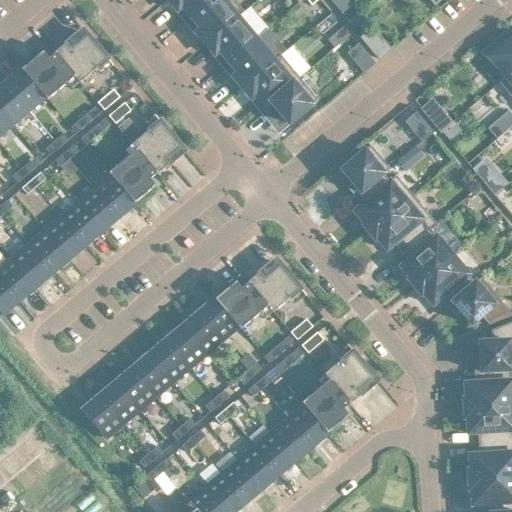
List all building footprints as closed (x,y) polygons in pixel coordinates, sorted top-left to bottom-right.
[(182,0),(184,0),(193,10),(204,0),(176,0),(179,3),(182,0)] [(197,25),(206,36),(239,9),(239,10),(246,4),(242,0),(204,0),(193,10),(202,21),(197,25)] [(221,43),(230,54),(257,31),(239,10),(239,9),(206,36),(216,47),(221,43)] [(352,27),(345,19),(337,26),(344,34),(352,27)] [(67,35),(56,45),(57,45),(76,69),(81,74),(81,75),(109,52),(113,57),(113,58),(114,57),(84,21),(83,22),(87,25),(70,39),(67,35)] [(363,30),(381,51),(392,42),(374,21),(363,30)] [(494,52),(508,68),(508,69),(511,65),(511,29),(507,23),(481,44),(490,54),(494,52)] [(234,69),(243,80),(276,53),(275,52),(257,31),(230,54),(239,65),(234,69)] [(375,56),(360,37),(350,46),(366,64),(375,56)] [(23,61),(46,88),(45,89),(48,92),(76,69),(57,45),(56,45),(49,50),(44,44),(23,61)] [(267,99),(272,95),(271,94),(301,70),(282,47),(275,52),(276,53),(243,80),(253,91),(258,87),(267,99)] [(7,75),(30,102),(45,89),(46,88),(23,61),(7,75)] [(511,88),(511,65),(508,69),(508,68),(500,74),(511,88)] [(271,94),(272,95),(290,116),(319,92),(301,70),(271,94)] [(0,80),(0,100),(13,116),(30,102),(7,75),(0,80)] [(115,82),(107,88),(113,96),(121,89),(115,82)] [(113,96),(107,88),(99,95),(105,102),(113,96)] [(423,101),(442,124),(453,115),(434,92),(423,101)] [(126,95),(118,101),(124,109),(132,103),(126,95)] [(97,99),(89,106),(94,112),(102,105),(97,99)] [(0,127),(13,116),(0,100),(0,127)] [(124,109),(118,101),(110,108),(116,116),(124,109)] [(89,106),(81,113),(86,119),(94,112),(89,106)] [(433,124),(417,106),(408,114),(423,133),(433,124)] [(134,137),(138,142),(158,166),(158,167),(170,157),(167,154),(180,142),(183,140),(186,144),(186,143),(156,107),(155,108),(156,108),(160,114),(133,137),(134,137)] [(107,111),(99,117),(104,124),(112,117),(107,111)] [(80,112),(72,119),(77,126),(86,119),(80,112)] [(99,117),(90,124),(96,130),(104,124),(99,117)] [(96,130),(90,124),(82,131),(87,137),(96,130)] [(65,126),(56,133),(61,139),(70,132),(65,126)] [(61,139),(56,133),(47,141),(52,147),(61,139)] [(75,137),(66,145),(71,151),(80,143),(75,137)] [(343,162),(361,183),(361,184),(384,165),(385,166),(391,161),(372,138),(365,144),(343,162)] [(112,168),(113,168),(136,195),(156,178),(151,172),(158,166),(138,142),(110,165),(112,168)] [(71,151),(66,145),(57,153),(62,159),(71,151)] [(404,150),(398,154),(406,164),(412,159),(404,150)] [(32,153),(23,161),(28,167),(37,159),(32,153)] [(28,167),(23,161),(14,169),(19,175),(28,167)] [(42,165),(33,173),(38,179),(47,171),(42,165)] [(370,214),(375,220),(414,187),(397,168),(391,173),(385,166),(384,165),(361,184),(361,183),(355,188),(363,197),(355,203),(367,217),(370,214)] [(96,182),(119,209),(136,195),(113,168),(112,168),(96,182)] [(38,179),(33,173),(23,180),(29,186),(38,179)] [(80,195),(103,223),(119,209),(96,182),(80,195)] [(395,236),(402,244),(430,220),(431,221),(437,216),(414,187),(375,220),(380,225),(376,228),(388,242),(395,236)] [(9,193),(0,199),(0,200),(5,207),(14,199),(9,193)] [(63,209),(86,237),(103,223),(80,195),(63,209)] [(47,223),(70,251),(86,237),(63,209),(47,223)] [(417,269),(421,275),(453,248),(431,221),(430,220),(402,244),(409,252),(402,259),(413,272),(417,269)] [(30,237),(53,264),(70,251),(47,223),(30,237)] [(14,251),(37,278),(53,264),(30,237),(14,251)] [(449,300),(454,296),(454,295),(477,276),(476,275),(453,248),(421,275),(426,281),(422,284),(434,297),(441,291),(449,300)] [(0,262),(0,268),(20,292),(37,278),(14,251),(0,262)] [(249,275),(269,299),(274,304),(273,304),(274,305),(291,290),(301,282),(306,287),(306,288),(307,287),(277,251),(276,252),(279,255),(263,269),(260,265),(249,275)] [(0,268),(0,303),(3,307),(20,292),(0,268)] [(454,295),(454,296),(472,317),(482,308),(490,317),(511,308),(511,304),(482,269),(476,275),(477,276),(454,295)] [(237,274),(217,291),(239,318),(239,319),(241,322),(269,299),(249,275),(242,281),(237,274)] [(217,291),(200,305),(223,332),(239,319),(239,318),(217,291)] [(200,305),(183,319),(206,346),(223,332),(200,305)] [(307,311),(299,318),(306,326),(314,319),(307,311)] [(480,335),(482,363),(482,364),(511,362),(511,363),(511,362),(511,314),(493,322),(493,334),(480,335)] [(306,326),(299,318),(292,325),(298,332),(306,326)] [(183,319),(167,333),(190,360),(206,346),(183,319)] [(318,325),(310,331),(317,339),(325,332),(318,325)] [(290,329),(282,336),(287,342),(295,335),(290,329)] [(317,339),(310,331),(303,338),(309,345),(317,339)] [(167,333),(150,347),(173,374),(190,360),(167,333)] [(282,336),(273,342),(279,349),(287,342),(282,336)] [(326,367),(331,372),(351,396),(350,396),(351,396),(351,397),(362,387),(359,383),(375,370),(379,374),(379,373),(349,337),(348,338),(349,338),(353,343),(326,367)] [(299,340),(291,347),(296,353),(305,347),(299,340)] [(279,349),(273,342),(265,349),(270,355),(279,349)] [(250,346),(241,354),(249,363),(258,355),(250,346)] [(150,347),(134,361),(157,388),(173,374),(150,347)] [(291,347),(283,354),(288,360),(296,353),(291,347)] [(288,360),(283,354),(275,361),(280,367),(288,360)] [(258,355),(249,363),(254,369),(263,362),(258,355)] [(134,361),(117,374),(140,402),(157,388),(134,361)] [(472,393),(472,401),(511,398),(511,369),(511,363),(511,362),(482,364),(482,363),(475,363),(476,375),(466,376),(467,393),(472,393)] [(254,369),(249,363),(239,371),(245,377),(254,369)] [(268,367),(258,375),(264,381),(273,373),(268,367)] [(303,396),(305,399),(306,398),(329,425),(349,408),(344,402),(351,396),(350,396),(351,396),(331,372),(303,396)] [(117,374),(101,388),(124,416),(140,402),(117,374)] [(264,381),(258,375),(249,383),(254,389),(264,381)] [(225,383),(216,391),(221,397),(230,389),(225,383)] [(124,416),(101,388),(83,403),(106,430),(124,416)] [(221,397),(216,391),(206,399),(212,405),(221,397)] [(235,395),(225,403),(230,409),(240,401),(235,395)] [(306,398),(305,399),(290,412),(312,439),(329,425),(306,398)] [(479,425),(479,436),(511,434),(511,398),(472,401),(472,408),(468,408),(469,426),(479,425)] [(230,409),(225,403),(216,410),(221,416),(230,409)] [(192,411),(182,419),(188,425),(197,417),(192,411)] [(290,412),(273,425),(296,453),(312,439),(290,412)] [(188,425),(182,419),(173,426),(178,432),(188,425)] [(201,423),(192,430),(197,436),(207,429),(201,423)] [(273,425),(256,439),(279,467),(296,453),(273,425)] [(197,436),(192,430),(183,438),(188,444),(197,436)] [(476,465),(476,472),(511,470),(511,434),(479,436),(480,447),(470,447),(471,465),(476,465)] [(159,439),(149,446),(155,453),(164,445),(159,439)] [(256,439),(240,453),(263,481),(279,467),(256,439)] [(155,453),(149,446),(140,454),(145,460),(155,453)] [(168,450),(159,458),(164,464),(170,459),(173,456),(168,450)] [(223,467),(246,494),(263,481),(240,453),(223,467)] [(164,464),(159,458),(150,466),(155,472),(164,464)] [(170,459),(164,464),(169,471),(176,465),(170,459)] [(145,469),(135,479),(145,491),(160,478),(155,472),(150,466),(150,465),(145,469)] [(223,467),(207,481),(230,509),(246,495),(223,467)] [(484,509),(491,508),(511,506),(511,470),(476,472),(477,480),(472,480),(473,498),(483,497),(484,509)] [(207,481),(190,495),(204,511),(225,511),(230,509),(207,481)] [(204,511),(190,495),(173,510),(174,511),(204,511)]
